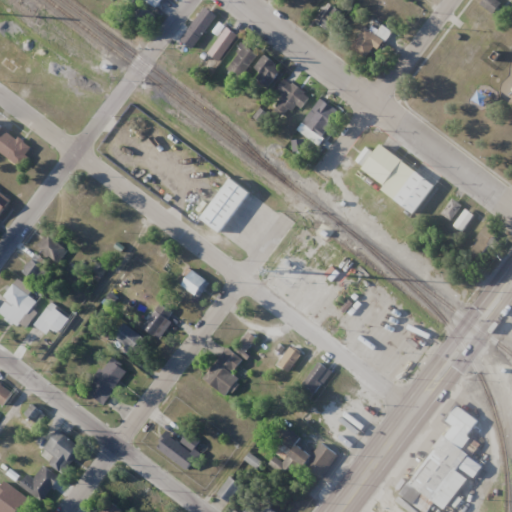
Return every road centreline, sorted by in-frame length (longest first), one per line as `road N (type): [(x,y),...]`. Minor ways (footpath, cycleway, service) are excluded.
road 1 (residential): [(0,92),(412,409)]
road 2 (residential): [(241,0),(511,209)]
road 3 (residential): [(0,266),(189,0)]
road 4 (residential): [(242,280),(68,511)]
road 5 (residential): [(0,353),(205,511)]
road 6 (residential): [(373,102),(242,280)]
road 7 (trunk): [(412,409),(486,331),(505,304),(507,284)]
road 8 (trunk): [(507,284),(491,290),(455,336),(412,409)]
road 9 (residential): [(453,0),(373,102)]
road 10 (trunk): [(412,409),(337,511)]
